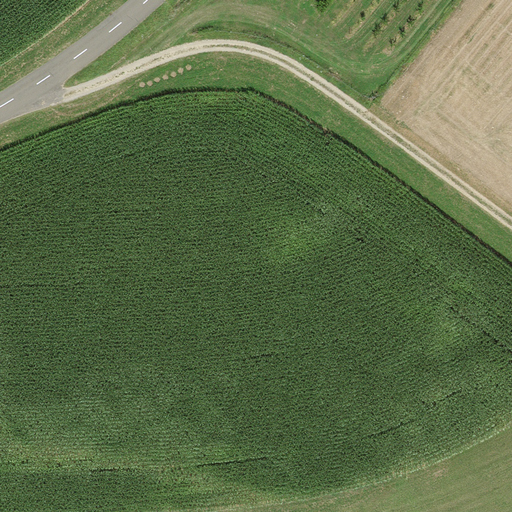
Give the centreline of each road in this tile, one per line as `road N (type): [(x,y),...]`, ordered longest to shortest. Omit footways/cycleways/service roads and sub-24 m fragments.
road 1 (track): [(10,102),(56,97),(203,41),(228,42),(288,65),(511,227)]
road 2 (unclassified): [(143,0),(0,107)]
